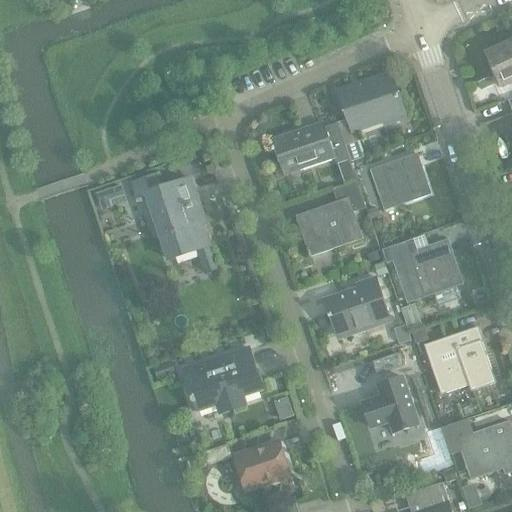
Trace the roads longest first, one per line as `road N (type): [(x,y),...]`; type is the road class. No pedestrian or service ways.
road 1 (residential): [(362,511),(225,118),(421,32)]
road 2 (secondary): [(511,299),(421,32)]
